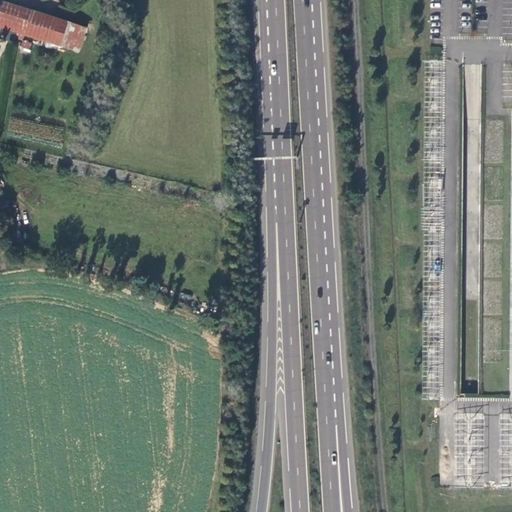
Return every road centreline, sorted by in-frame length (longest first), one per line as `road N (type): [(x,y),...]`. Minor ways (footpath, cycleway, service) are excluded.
road 1 (trunk): [(330,424),(307,0)]
road 2 (trunk): [(280,221),(260,511)]
road 3 (trunk): [(280,221),(299,511)]
road 4 (trunk): [(270,0),(280,221)]
